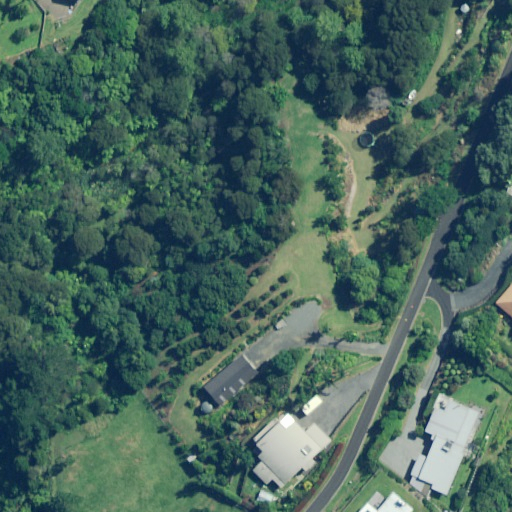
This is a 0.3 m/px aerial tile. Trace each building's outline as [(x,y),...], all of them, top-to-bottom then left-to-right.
[(511,304),(502,297),(499,300),(482,286),(464,308),(493,332),(485,342),(508,361),(511,355),(511,304)] [(221,405),(259,373),(243,354),(205,387),(221,405)] [(323,401),(316,393),(300,408),(308,416),(323,401)] [(482,411),(441,395),(426,430),(437,435),(427,458),(420,454),(409,482),(429,497),(433,488),(448,494),(482,411)] [(209,414),(214,406),(203,399),(198,407),(209,414)] [(273,490),(295,470),(299,474),(309,465),(305,460),(322,444),(306,426),(297,434),(281,417),(270,428),(264,422),(245,440),(254,450),(248,456),(255,464),(246,473),(259,487),(265,481),(273,490)] [(259,505),(264,496),(252,489),(247,498),(259,505)] [(389,500),(379,492),(361,511),(413,511),(415,510),(395,492),(389,500)]
